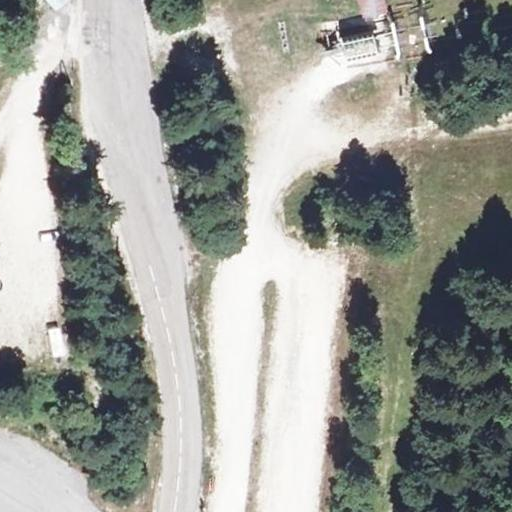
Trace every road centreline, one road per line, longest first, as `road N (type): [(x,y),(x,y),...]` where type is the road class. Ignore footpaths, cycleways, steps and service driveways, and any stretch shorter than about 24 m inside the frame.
road 1 (tertiary): [(178,511),(183,391),(116,114),(116,0)]
road 2 (track): [(511,118),(339,137),(271,187),(258,264)]
road 3 (track): [(0,127),(69,20),(105,0)]
